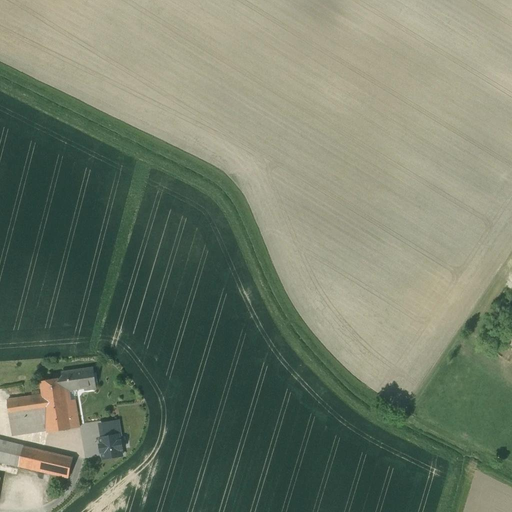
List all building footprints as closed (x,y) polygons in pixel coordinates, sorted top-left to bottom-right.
[(93,369),(61,373),(62,379),(64,391),(65,391),(84,388),(85,391),(96,389),(93,369)] [(62,379),(40,382),(43,396),(45,412),(48,431),(48,433),(80,428),(75,400),(67,402),(65,391),(64,391),(62,379)] [(43,396),(7,401),(10,417),(45,412),(43,396)] [(45,412),(10,417),(12,436),(48,431),(45,412)] [(105,430),(94,432),(97,450),(109,448),(105,430)] [(24,447),(0,441),(0,462),(19,467),(24,447)] [(73,459),(24,447),(19,467),(68,478),(73,459)]
